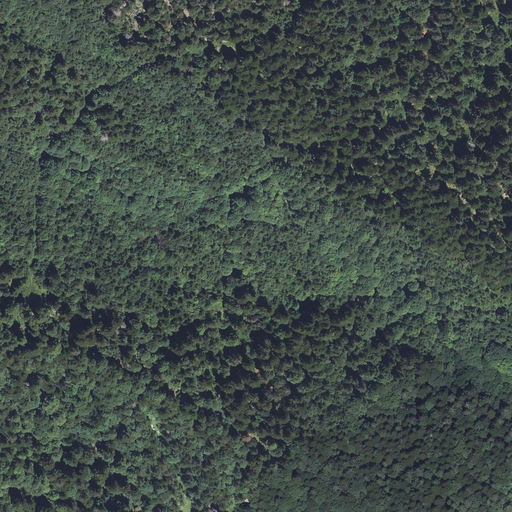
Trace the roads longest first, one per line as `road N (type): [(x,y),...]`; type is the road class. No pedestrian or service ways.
road 1 (track): [(506,0),(480,14),(475,59),(446,90),(345,137),(251,165),(220,212),(215,356),(194,393),(44,334),(22,333),(0,356)]
road 2 (track): [(300,0),(247,39),(187,47),(86,88),(71,120),(37,151),(33,227),(7,342)]
road 3 (track): [(511,307),(453,301),(417,277),(370,290)]
